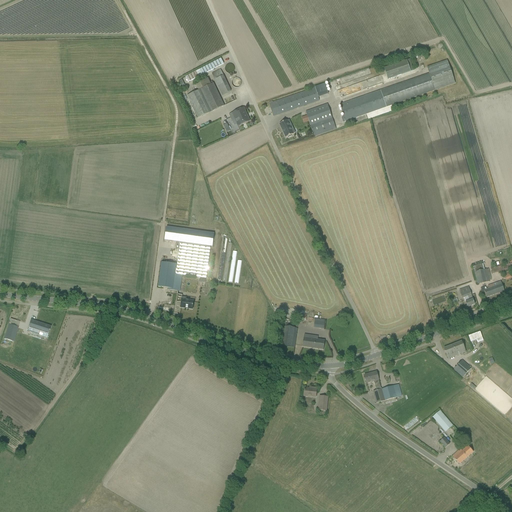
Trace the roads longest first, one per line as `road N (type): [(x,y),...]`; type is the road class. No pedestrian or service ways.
road 1 (tertiary): [(0,294),(110,307),(251,355),(328,368)]
road 2 (unclassified): [(375,356),(248,87)]
road 3 (unclassified): [(486,497),(387,430),(342,392),(328,368)]
road 4 (tertiary): [(375,356),(511,309)]
